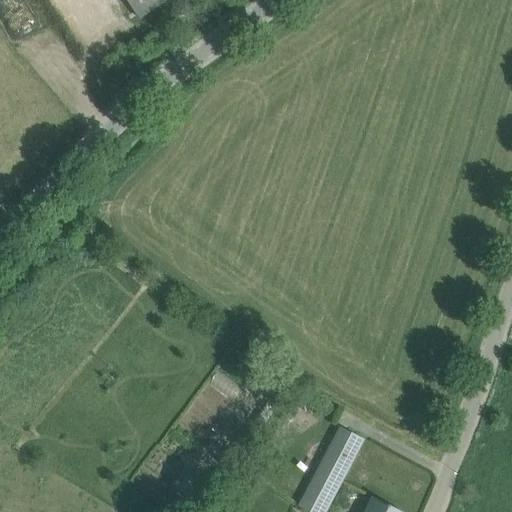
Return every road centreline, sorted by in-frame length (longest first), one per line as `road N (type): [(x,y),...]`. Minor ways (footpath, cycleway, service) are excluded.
road 1 (unclassified): [(0,238),(111,116),(257,0)]
road 2 (unclassified): [(430,511),(511,287)]
